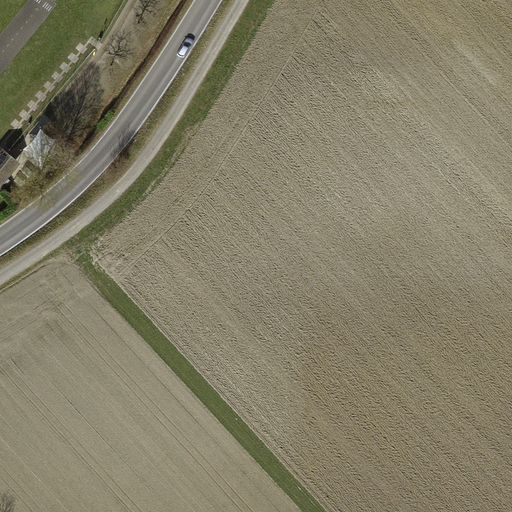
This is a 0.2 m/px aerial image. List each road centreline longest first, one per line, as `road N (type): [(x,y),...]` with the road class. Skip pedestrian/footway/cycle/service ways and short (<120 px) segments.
road 1 (track): [(241,0),(178,110),(121,184),(0,275)]
road 2 (unclassified): [(207,0),(150,99),(96,166),(0,244)]
